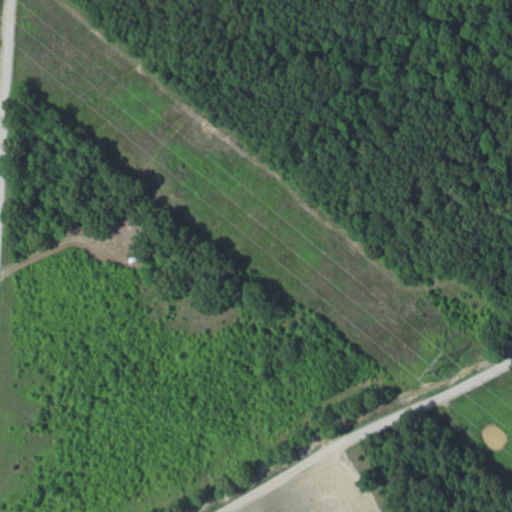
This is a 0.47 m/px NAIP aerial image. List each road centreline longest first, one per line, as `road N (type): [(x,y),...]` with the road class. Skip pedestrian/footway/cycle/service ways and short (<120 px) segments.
road 1 (residential): [(219,511),(511,361)]
road 2 (residential): [(0,174),(10,0)]
